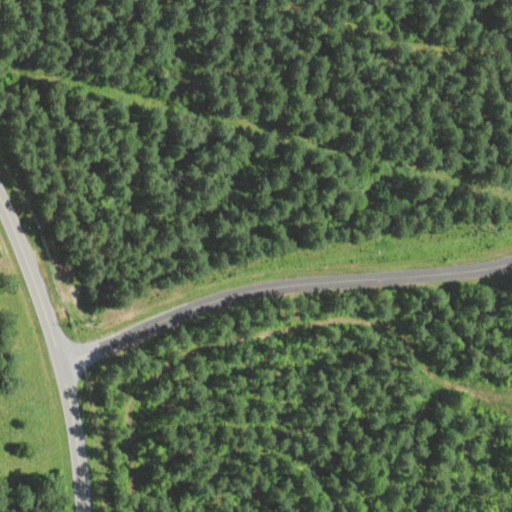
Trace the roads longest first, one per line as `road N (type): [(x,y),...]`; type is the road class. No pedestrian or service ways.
road 1 (residential): [(61,367),(249,290),(511,260)]
road 2 (residential): [(84,511),(61,367),(0,201)]
